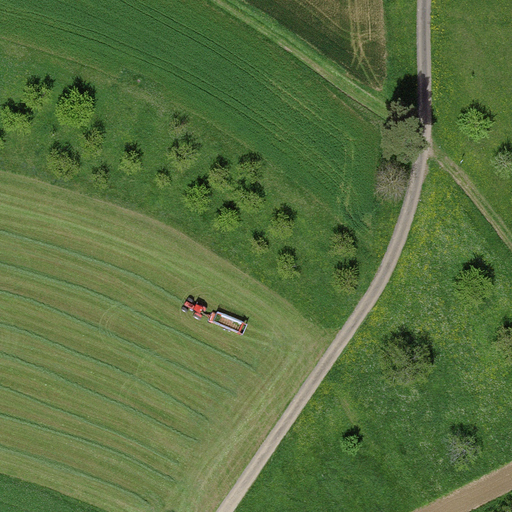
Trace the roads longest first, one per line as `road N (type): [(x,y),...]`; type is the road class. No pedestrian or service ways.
road 1 (track): [(424,0),(427,140),(390,264),(227,511)]
road 2 (track): [(427,140),(511,246)]
